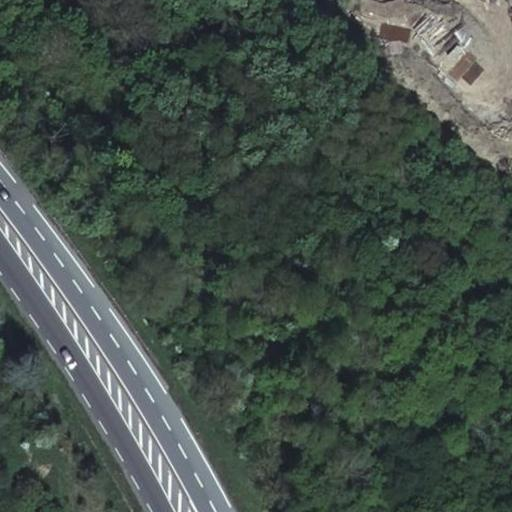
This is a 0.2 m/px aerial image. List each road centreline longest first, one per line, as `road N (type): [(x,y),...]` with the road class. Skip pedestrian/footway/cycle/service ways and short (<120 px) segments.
road 1 (trunk): [(213,511),(158,404),(0,192)]
road 2 (trunk): [(0,246),(171,511)]
